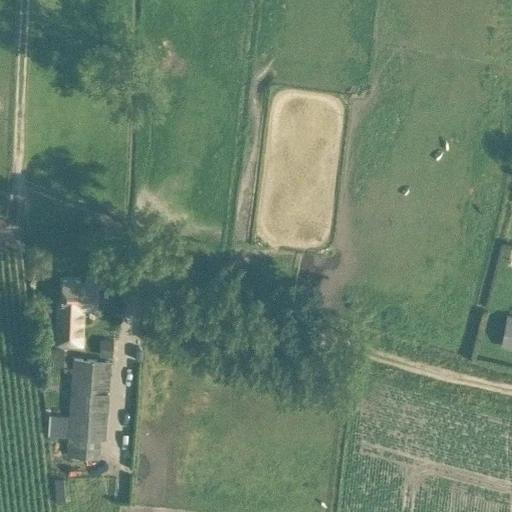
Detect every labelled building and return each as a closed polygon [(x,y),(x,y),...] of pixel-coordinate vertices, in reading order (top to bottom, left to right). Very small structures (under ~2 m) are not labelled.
[(97,281),(95,281),(63,280),(62,293),(60,293),(60,300),(62,300),(62,306),(57,306),(56,342),(72,343),(73,307),(83,307),(96,307),(97,281)] [(511,314),(508,313),(507,316),(501,344),(511,346),(511,314)] [(99,356),(112,357),(113,340),(100,339),(99,356)] [(101,439),(104,439),(105,439),(110,360),(74,358),(70,416),(50,414),(48,435),(69,436),(67,455),(100,457),(101,439)] [(64,477),(61,442),(49,443),(52,478),(64,477)] [(96,511),(99,474),(67,472),(65,504),(64,505),(64,511),(96,511)]
